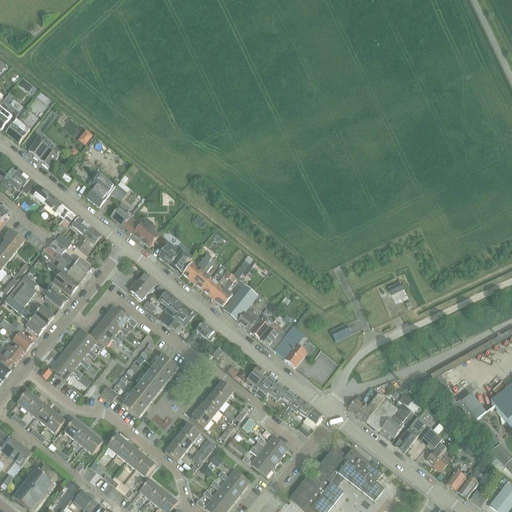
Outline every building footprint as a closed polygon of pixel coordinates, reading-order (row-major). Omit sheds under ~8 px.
[(41,94),(37,99),(42,103),(45,98),(41,94)] [(9,96),(4,102),(8,106),(13,99),(9,96)] [(0,130),(2,131),(8,124),(12,119),(14,121),(19,115),(12,109),(8,106),(4,102),(3,104),(0,107),(0,130)] [(19,145),(25,137),(29,132),(16,122),(6,135),(19,145)] [(49,170),(56,162),(60,156),(40,139),(29,153),(49,170)] [(19,172),(17,174),(13,170),(9,174),(0,166),(0,176),(9,184),(8,185),(16,191),(19,193),(20,191),(27,197),(36,185),(19,172)] [(64,175),(61,179),(66,184),(70,179),(64,175)] [(116,189),(99,176),(89,187),(94,191),(86,200),(99,210),(116,189)] [(125,177),(120,183),(120,184),(124,186),(128,180),(125,177)] [(76,179),(72,182),(78,189),(82,186),(76,179)] [(120,203),(129,193),(130,191),(124,186),(120,184),(111,196),(120,203)] [(51,197),(40,188),(33,197),(44,206),(51,197)] [(76,217),(65,209),(61,213),(58,211),(62,206),(51,197),(44,206),(58,217),(64,222),(69,226),(76,217)] [(111,219),(123,229),(131,219),(126,216),(130,211),(122,205),(111,219)] [(149,250),(156,242),(159,238),(152,233),(155,229),(145,222),(141,227),(131,219),(123,229),(149,250)] [(73,228),(72,229),(71,227),(69,230),(82,239),(90,228),(79,220),(73,228)] [(90,228),(82,239),(84,241),(86,239),(95,246),(102,237),(90,228)] [(11,233),(5,240),(19,251),(25,244),(11,233)] [(19,251),(5,240),(3,242),(5,244),(2,248),(13,258),(19,251)] [(86,278),(93,270),(80,260),(77,264),(65,254),(67,252),(55,243),(49,249),(86,278)] [(181,275),(187,267),(192,261),(181,253),(180,254),(168,245),(158,257),(181,275)] [(0,258),(8,265),(13,258),(2,248),(0,250),(0,258)] [(68,276),(80,286),(86,278),(49,249),(44,252),(54,260),(60,264),(57,268),(67,276),(68,276)] [(21,257),(28,262),(32,258),(25,253),(21,257)] [(183,277),(192,284),(212,261),(207,257),(197,269),(193,265),(183,277)] [(192,284),(202,292),(212,281),(206,276),(216,264),(212,261),(192,284)] [(245,263),(235,275),(240,279),(250,267),(245,263)] [(71,297),(79,288),(58,272),(50,265),(48,268),(59,277),(54,283),(63,291),(71,297)] [(19,273),(22,277),(29,269),(25,266),(19,273)] [(22,277),(19,273),(17,276),(14,281),(17,283),(22,277)] [(212,281),(202,292),(213,302),(233,278),(228,274),(218,286),(212,281)] [(142,302),(156,285),(145,276),(138,285),(136,284),(132,289),(133,290),(131,293),(142,302)] [(37,286),(26,277),(22,282),(25,285),(33,291),(37,286)] [(223,310),(229,302),(233,298),(226,293),(236,281),(233,278),(213,302),(223,310)] [(17,283),(14,281),(11,284),(11,283),(7,287),(11,290),(17,283)] [(54,289),(56,287),(51,283),(46,289),(51,293),(45,301),(59,312),(61,311),(64,306),(63,304),(65,301),(66,302),(67,301),(58,295),(59,293),(54,289)] [(251,284),(249,287),(255,292),(258,289),(251,284)] [(401,284),(389,290),(392,297),(404,291),(401,284)] [(37,294),(33,291),(25,285),(13,301),(24,310),(37,294)] [(11,290),(7,287),(3,293),(6,296),(11,290)] [(159,288),(156,291),(162,296),(165,292),(159,288)] [(258,299),(245,288),(224,313),(236,323),(249,308),(258,299)] [(185,308),(167,294),(160,302),(168,309),(165,313),(174,320),(185,308)] [(9,297),(4,303),(20,316),(25,310),(24,310),(13,301),(9,297)] [(286,299),(281,305),(285,309),(290,303),(286,299)] [(148,303),(143,309),(147,312),(152,307),(148,303)] [(272,306),(268,310),(273,315),(277,310),(272,306)] [(2,315),(9,321),(15,314),(9,308),(2,315)] [(34,318),(47,328),(54,318),(47,312),(42,308),(34,318)] [(113,308),(106,318),(121,330),(122,329),(127,323),(130,325),(129,326),(134,329),(137,325),(129,319),(128,320),(113,308)] [(168,329),(179,338),(190,323),(189,322),(194,316),(185,308),(174,320),(173,322),(168,327),(168,328),(168,329)] [(254,312),(249,308),(236,323),(249,334),(260,321),(253,314),(254,312)] [(31,332),(39,338),(47,328),(34,318),(25,310),(20,316),(30,323),(26,328),(31,332)] [(168,327),(173,322),(166,316),(161,322),(168,327)] [(259,342),(270,329),(265,325),(269,320),(265,317),(250,335),(259,342)] [(106,318),(99,327),(114,339),(115,338),(120,332),(123,334),(122,335),(126,339),(130,334),(122,329),(121,330),(106,318)] [(26,353),(33,344),(26,338),(10,326),(4,321),(0,325),(0,326),(16,339),(13,342),(19,347),(26,353)] [(187,344),(192,348),(199,339),(197,337),(199,335),(207,341),(207,342),(210,344),(213,340),(210,338),(214,333),(203,323),(196,332),(187,344)] [(274,353),(288,336),(284,333),(274,324),(270,329),(259,342),(268,349),(269,349),(274,353)] [(331,334),(335,344),(351,337),(346,326),(331,334)] [(122,344),(115,338),(114,339),(99,327),(91,337),(97,342),(105,349),(106,349),(112,341),(115,344),(114,345),(119,348),(122,344)] [(289,327),(284,333),(288,336),(293,330),(289,327)] [(306,355),(301,351),(308,342),(293,330),(288,336),(274,353),(274,354),(294,370),(306,355)] [(82,332),(81,333),(74,341),(89,353),(90,352),(95,346),(98,348),(97,349),(102,353),(105,349),(97,342),(96,344),(82,332)] [(126,340),(133,345),(136,340),(130,335),(126,340)] [(98,358),(90,352),(89,353),(74,341),(67,350),(82,363),(83,361),(88,355),(91,358),(90,359),(94,362),(98,358)] [(12,365),(15,368),(25,355),(16,347),(13,350),(9,346),(6,350),(2,347),(0,349),(0,355),(1,356),(0,357),(0,360),(9,368),(12,365)] [(217,360),(224,353),(224,352),(217,346),(209,355),(216,361),(217,360)] [(74,372),(75,371),(80,365),(83,367),(82,368),(94,377),(98,373),(83,361),(82,363),(67,350),(59,360),(74,372)] [(162,357),(123,407),(139,420),(179,371),(162,357)] [(83,377),(75,371),(74,372),(59,360),(51,370),(56,374),(55,376),(65,384),(73,373),(76,376),(75,377),(79,381),(83,377)] [(0,386),(11,372),(3,366),(0,363),(0,386)] [(270,378),(258,368),(252,376),(246,382),(258,391),(254,395),(255,396),(258,393),(270,378)] [(241,369),(234,370),(235,378),(243,376),(241,369)] [(46,370),(40,377),(46,382),(52,374),(46,370)] [(79,381),(78,382),(86,389),(91,383),(83,377),(79,381)] [(291,406),(297,398),(270,378),(258,393),(265,399),(268,395),(276,401),(275,402),(287,411),(291,406)] [(222,383),(214,393),(226,403),(234,393),(222,383)] [(511,386),(491,403),(495,409),(511,431),(511,386)] [(101,396),(111,404),(118,397),(108,389),(101,396)] [(17,406),(18,406),(27,414),(37,401),(28,393),(17,406)] [(214,393),(206,402),(219,412),(226,403),(214,393)] [(258,393),(255,396),(263,402),(265,399),(258,393)] [(380,434),(382,431),(403,406),(404,404),(408,407),(414,400),(406,394),(399,403),(394,409),(387,403),(379,397),(373,404),(366,399),(364,402),(359,398),(348,411),(375,433),(376,431),(380,434)] [(486,415),(471,396),(461,404),(476,423),(486,415)] [(307,419),(313,410),(299,399),(293,407),(290,410),(292,411),(296,414),(297,413),(307,419)] [(27,414),(36,421),(46,408),(37,401),(27,414)] [(211,422),(219,412),(206,402),(199,412),(211,422)] [(394,441),(401,433),(402,431),(399,429),(411,413),(403,406),(382,431),(394,441)] [(244,417),(250,411),(251,410),(247,407),(246,408),(241,414),(244,417)] [(36,421),(45,429),(56,416),(46,408),(36,421)] [(290,409),(283,418),(288,421),(290,418),(289,415),(292,411),(290,410),(290,409)] [(323,417),(313,410),(307,419),(308,420),(316,426),(323,417)] [(204,431),(211,422),(199,412),(191,421),(199,428),(204,431)] [(244,417),(241,414),(236,420),(239,424),(244,417)] [(18,425),(21,421),(15,416),(12,420),(18,425)] [(65,424),(56,416),(45,429),(55,437),(65,424)] [(417,420),(395,448),(404,455),(426,427),(417,420)] [(21,421),(18,425),(24,430),(27,426),(21,421)] [(249,421),(242,430),(248,435),(256,426),(249,421)] [(84,429),(74,422),(68,430),(64,434),(74,442),(84,429)] [(200,436),(196,432),(188,426),(180,436),(193,445),(200,436)] [(225,433),(229,436),(234,430),(230,427),(225,433)] [(74,442),(83,450),(93,437),(84,429),(74,442)] [(428,448),(429,447),(437,437),(442,433),(439,430),(437,433),(434,430),(432,432),(431,431),(421,443),(428,448)] [(36,440),(40,436),(33,431),(30,435),(36,440)] [(306,432),(303,436),(308,440),(311,436),(306,432)] [(229,436),(225,433),(220,439),(224,442),(229,436)] [(22,469),(32,456),(10,438),(9,438),(6,436),(1,442),(5,445),(0,450),(0,454),(1,453),(22,469)] [(40,436),(36,440),(43,445),(46,441),(40,436)] [(117,457),(127,444),(117,436),(107,449),(117,457)] [(173,445),(185,455),(193,445),(180,436),(173,445)] [(93,457),(97,452),(103,445),(93,437),(83,450),(93,457)] [(437,437),(429,447),(433,450),(441,440),(437,437)] [(260,439),(257,443),(265,449),(266,448),(281,460),(289,450),(273,438),(267,446),(264,444),(265,442),(260,439)] [(433,468),(447,452),(449,450),(445,447),(443,449),(440,446),(443,442),(441,440),(433,450),(434,451),(437,447),(438,448),(433,454),(427,462),(433,468)] [(117,457),(126,464),(136,452),(127,444),(117,457)] [(180,461),(184,457),(185,455),(173,445),(165,455),(178,465),(178,464),(180,461)] [(52,446),(49,450),(54,454),(57,450),(52,446)] [(511,458),(500,446),(486,459),(500,474),(505,469),(511,475),(511,458)] [(250,453),(257,458),(258,457),(274,469),(281,460),(266,448),(265,449),(260,455),(256,453),(257,452),(253,449),(250,453)] [(315,481),(314,480),(309,476),(289,501),(297,507),(303,511),(329,511),(344,495),(337,489),(344,481),(375,505),(385,492),(376,485),(383,476),(352,451),(347,457),(335,448),(315,472),(319,476),(315,481)] [(204,455),(208,458),(213,452),(209,449),(204,455)] [(60,459),(63,455),(57,450),(54,454),(60,459)] [(126,464),(135,472),(146,459),(136,452),(126,464)] [(447,452),(433,468),(441,474),(448,467),(452,461),(448,457),(447,452)] [(63,455),(60,459),(67,464),(70,460),(63,455)] [(208,458),(204,455),(199,461),(203,464),(208,458)] [(250,468),(251,467),(266,479),(274,469),(258,457),(257,458),(252,465),(249,462),(250,461),(246,458),(242,462),(250,468)] [(145,480),(155,467),(146,459),(135,472),(145,480)] [(217,472),(222,467),(215,462),(211,467),(217,472)] [(90,470),(100,478),(106,470),(101,466),(99,467),(95,464),(90,470)] [(80,465),(75,471),(79,474),(84,468),(80,465)] [(193,477),(198,470),(194,467),(189,474),(193,477)] [(37,469),(33,474),(25,484),(19,492),(18,491),(17,492),(18,493),(14,499),(13,498),(12,499),(19,504),(18,505),(24,510),(25,509),(29,511),(32,511),(36,506),(37,507),(38,507),(37,506),(52,486),(54,487),(54,486),(49,482),(54,476),(44,468),(41,472),(37,469)] [(456,495),(468,479),(458,471),(452,479),(446,487),(456,495)] [(476,471),(472,476),(477,480),(479,478),(481,475),(476,471)] [(227,482),(242,494),(250,484),(242,478),(235,472),(229,480),(225,477),(226,476),(222,473),(219,478),(226,483),(227,482)] [(109,485),(112,481),(106,476),(103,480),(109,485)] [(466,502),(468,499),(472,494),(478,486),(468,479),(456,495),(466,502)] [(504,480),(498,488),(502,492),(507,486),(509,484),(504,480)] [(112,481),(109,485),(116,490),(119,486),(112,481)] [(81,489),(76,485),(71,482),(66,488),(71,492),(69,495),(73,499),(81,489)] [(149,502),(159,490),(150,482),(140,494),(149,502)] [(227,482),(226,483),(221,490),(218,487),(218,486),(214,483),(211,486),(219,493),(220,491),(235,503),(242,494),(227,482)] [(493,511),(509,511),(510,511),(511,509),(511,490),(507,486),(502,492),(489,509),(493,511)] [(476,493),(470,501),(481,509),(487,501),(485,500),(489,495),(481,488),(476,493)] [(119,493),(129,501),(134,494),(129,491),(128,493),(123,489),(119,493)] [(169,497),(159,490),(149,502),(158,510),(169,497)] [(204,496),(211,502),(212,501),(226,511),(227,511),(235,503),(220,491),(219,493),(214,499),(210,496),(211,495),(207,492),(204,496)] [(82,492),(75,500),(73,503),(83,511),(84,511),(92,501),(93,501),(82,492)] [(169,497),(158,510),(161,511),(172,511),(178,505),(169,497)] [(92,511),(97,505),(92,501),(84,511),(92,511)] [(206,511),(226,511),(212,501),(211,502),(206,508),(203,506),(204,505),(199,501),(196,506),(204,511),(205,511),(206,511)]
